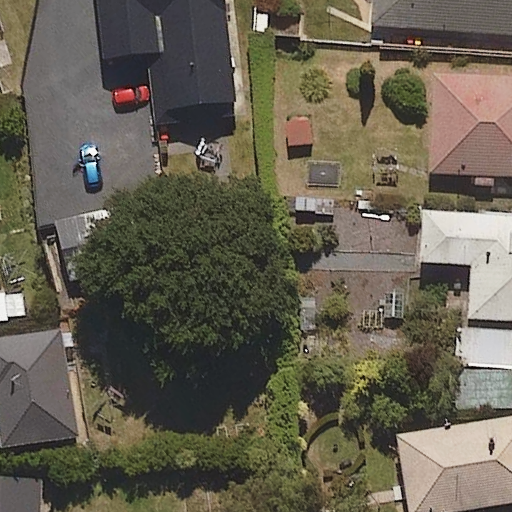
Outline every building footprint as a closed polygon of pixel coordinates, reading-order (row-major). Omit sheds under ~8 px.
[(97,0),(100,53),(146,51),(150,121),(230,117),(224,0),(97,0)] [(511,0),(375,0),(375,35),(511,37),(511,0)] [(511,74),(437,72),(434,173),(474,174),(474,186),(495,187),(495,174),(511,174),(511,74)] [(511,320),(511,215),(424,211),(422,260),(472,262),(469,319),(511,320)] [(120,268),(120,214),(56,215),(57,269),(120,268)] [(511,406),(511,328),(452,330),(454,408),(511,406)] [(69,337),(0,338),(0,440),(70,440),(69,337)] [(474,511),(511,508),(511,419),(399,431),(407,511),(474,511)] [(0,511),(42,511),(42,478),(0,478),(0,511)]
